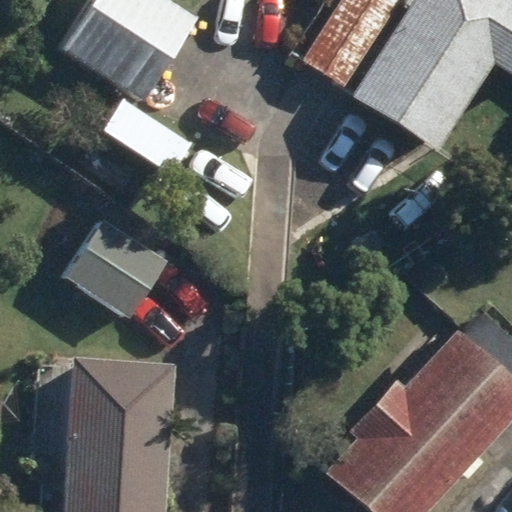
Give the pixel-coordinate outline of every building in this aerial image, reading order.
[(93,0),(62,50),(144,105),(199,20),(168,0),(93,0)] [(342,0),(302,63),(343,90),(401,0),(342,0)] [(511,0),(415,0),(352,96),(437,152),(494,64),(511,75),(511,0)] [(66,278),(130,320),(168,263),(105,221),(66,278)] [(327,473),(368,511),(429,511),(464,474),(467,478),(482,464),(476,459),(511,420),(511,336),(487,313),(464,339),(458,333),(404,392),(397,384),(354,432),(360,438),(327,473)] [(64,511),(165,511),(174,367),(73,361),(64,511)]
